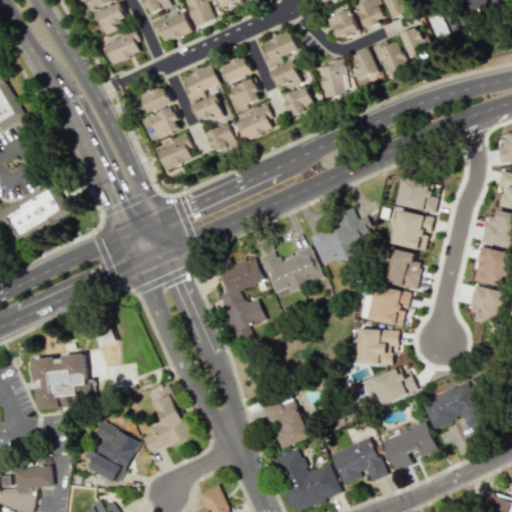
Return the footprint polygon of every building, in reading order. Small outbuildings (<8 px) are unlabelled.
[(86,0),(91,10),(114,0),(86,0)] [(170,5),(168,0),(143,0),(148,12),(170,5)] [(216,18),(208,0),(184,0),(196,26),(216,18)] [(368,0),(355,6),(366,28),(386,18),(377,0),(368,0)] [(411,9),(406,0),(385,0),(392,17),(411,9)] [(490,0),(463,0),(464,8),(491,7),(490,0)] [(115,24),(126,19),(119,2),(96,12),(106,34),(117,29),(115,24)] [(338,40),(360,30),(350,8),(328,18),(338,40)] [(165,42),(191,32),(183,9),(151,22),(156,35),(161,33),(165,42)] [(412,61),(429,54),(418,25),(400,33),(412,61)] [(111,63),(140,53),(136,41),(138,40),(134,28),(118,33),(120,38),(104,43),(111,63)] [(299,51),(290,30),(259,42),(268,64),(299,51)] [(374,45),(388,76),(410,66),(398,39),(386,45),(384,40),(374,45)] [(352,54),(357,67),(352,69),(356,79),(378,71),(370,48),(352,54)] [(251,72),(245,55),(221,63),(227,81),(251,72)] [(327,60),(327,66),(320,67),(324,98),(347,95),(343,58),(327,60)] [(292,87),(303,82),(293,59),(270,70),(278,86),(289,81),(292,87)] [(220,83),(211,63),(181,77),(191,100),(205,94),(203,90),(220,83)] [(0,127),(26,113),(0,68),(0,127)] [(262,98),(253,77),(230,87),(240,108),(262,98)] [(147,111),(171,104),(165,86),(141,93),(147,111)] [(315,109),(307,86),(284,94),(292,117),(315,109)] [(192,103),(199,122),(211,117),(213,121),(224,117),(216,94),(192,103)] [(244,140),(276,128),(267,103),(251,109),(253,114),(236,121),(244,140)] [(159,138),(182,127),(172,105),(149,116),(159,138)] [(214,152),(237,145),(230,123),(208,130),(214,152)] [(511,160),(511,131),(507,132),(507,145),(500,146),(500,161),(511,160)] [(165,169),(192,158),(187,148),(191,146),(185,132),(171,139),(173,143),(157,150),(165,169)] [(511,207),(511,172),(502,171),(497,206),(511,207)] [(396,203),(434,213),(441,187),(403,177),(396,203)] [(0,207),(0,212),(16,241),(72,211),(54,178),(0,207)] [(310,236),(321,264),(336,258),(336,259),(377,243),(366,215),(358,218),(353,207),(336,214),(340,225),(310,236)] [(430,233),(434,216),(399,209),(391,243),(424,250),(428,232),(430,233)] [(511,211),(497,210),(496,219),(485,217),(482,243),(511,246),(511,211)] [(477,260),(480,260),(476,280),(506,286),(511,257),(511,252),(480,245),(477,260)] [(290,290),(323,277),(311,246),(279,260),(275,250),(259,257),(274,293),(289,287),(290,290)] [(417,289),(422,262),(414,260),(415,253),(389,247),(382,281),(417,289)] [(264,280),(255,256),(221,270),(229,291),(219,295),(238,342),(254,336),(250,326),(267,319),(258,297),(245,302),(240,289),(264,280)] [(476,320),(501,326),(509,292),(474,284),(468,309),(478,312),(476,320)] [(369,318),(402,325),(405,308),(408,308),(411,292),(375,285),(369,318)] [(392,364),(392,345),(399,345),(399,329),(359,328),(358,363),(392,364)] [(39,409),(60,407),(59,396),(78,394),(77,385),(87,384),(84,353),(34,358),(39,409)] [(412,374),(405,377),(401,366),(364,381),(372,401),(380,398),(382,404),(418,389),(412,374)] [(433,429),(464,416),(469,426),(486,419),(469,380),(421,400),(433,429)] [(150,452),(168,444),(169,446),(193,436),(169,384),(149,393),(161,421),(150,425),(153,432),(143,436),(150,452)] [(282,448),(311,436),(291,390),(262,403),(282,448)] [(119,483),(141,440),(101,420),(94,433),(104,438),(96,453),(88,448),(81,463),(119,483)] [(382,438),(394,471),(413,463),(409,452),(417,448),(420,456),(437,450),(426,421),(382,438)] [(330,452),(343,484),(366,475),(369,481),(386,475),(371,436),(330,452)] [(342,492),(330,462),(308,471),(298,448),(272,458),(293,511),(342,492)] [(0,504),(34,511),(34,506),(33,487),(41,486),(44,487),(53,486),(51,465),(34,467),(24,468),(12,465),(10,475),(0,476),(0,504)] [(511,511),(511,494),(511,497),(491,489),(485,504),(506,511),(511,511)]
